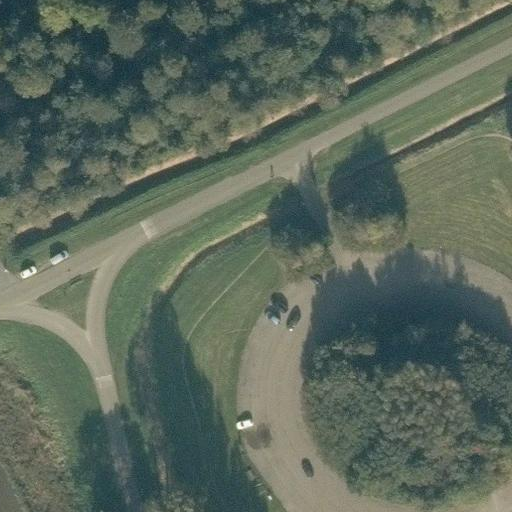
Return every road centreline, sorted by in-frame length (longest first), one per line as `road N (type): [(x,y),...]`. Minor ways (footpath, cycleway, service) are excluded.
road 1 (unclassified): [(349,283),(314,309),(287,344),(273,385),(271,428),(282,469),(314,511)]
road 2 (unclassified): [(291,157),(511,46)]
road 3 (unclassified): [(105,255),(291,157)]
road 4 (unclassified): [(511,313),(459,279),(422,271),(349,283)]
road 5 (unclassified): [(131,511),(90,347)]
road 6 (unclassified): [(291,157),(349,283)]
